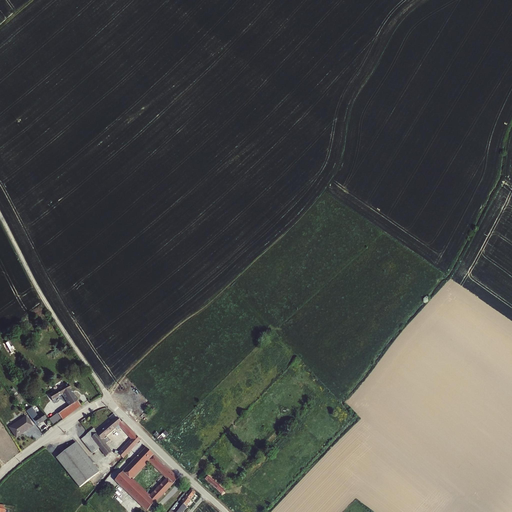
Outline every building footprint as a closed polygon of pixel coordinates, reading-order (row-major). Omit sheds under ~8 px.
[(11,340),(7,342),(10,353),(15,351),(11,340)] [(57,414),(62,420),(74,410),(80,406),(76,400),(65,386),(47,399),(51,404),(61,396),(65,401),(68,406),(57,414)] [(30,408),(26,410),(27,411),(37,425),(43,421),(38,415),(35,416),(30,408)] [(15,437),(22,432),(22,431),(24,429),(25,430),(32,426),(25,416),(9,427),(15,437)] [(94,454),(100,449),(107,456),(113,452),(106,444),(110,441),(107,437),(104,439),(103,438),(115,428),(117,431),(121,428),(124,432),(129,427),(123,422),(122,423),(117,418),(98,435),(94,430),(88,434),(95,442),(88,447),(94,454)] [(119,455),(123,459),(141,441),(138,437),(135,434),(132,431),(127,435),(132,441),(129,444),(127,446),(119,455)] [(160,440),(169,435),(166,431),(157,436),(160,440)] [(95,442),(88,434),(82,440),(88,447),(95,442)] [(57,461),(83,489),(101,472),(76,444),(57,461)] [(138,456),(147,448),(145,446),(136,455),(138,456)] [(131,457),(134,460),(115,480),(119,483),(108,494),(113,499),(111,502),(121,511),(135,511),(141,506),(147,511),(178,478),(164,465),(159,470),(167,478),(149,498),(131,480),(149,461),(156,467),(161,462),(160,460),(147,448),(138,456),(136,455),(135,453),(131,457)] [(208,475),(206,479),(223,492),(226,489),(208,475)] [(190,501),(196,492),(190,487),(179,501),(187,507),(188,506),(191,502),(190,501)] [(183,511),(187,507),(179,501),(173,510),(170,511),(183,511)] [(121,511),(111,502),(101,511),(121,511)]
